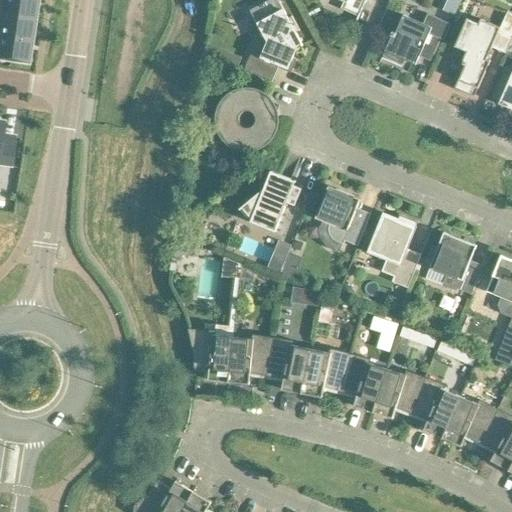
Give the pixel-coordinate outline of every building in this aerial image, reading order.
[(0,0),(0,14),(34,20),(36,0),(0,0)] [(298,46),(301,44),(302,46),(303,46),(296,33),(300,31),(292,16),(288,18),(278,0),(273,0),(267,4),(266,2),(261,4),(262,6),(251,12),(262,32),(258,34),(265,47),(261,57),(252,53),(245,70),(272,81),(279,66),(288,69),(298,46)] [(340,0),(347,3),(345,7),(359,14),(354,27),(355,27),(366,0),(340,0)] [(0,14),(0,36),(30,41),(34,20),(0,14)] [(416,65),(416,64),(418,60),(429,34),(444,41),(451,24),(428,14),(423,23),(403,15),(396,33),(392,31),(391,35),(392,36),(383,57),(402,65),(405,60),(416,65)] [(455,78),(458,80),(455,88),(475,97),(491,61),(487,59),(492,47),(506,53),(511,40),(511,38),(499,33),(501,28),(481,19),(479,24),(467,19),(455,47),(466,52),(455,78)] [(30,41),(0,36),(0,59),(27,63),(30,41)] [(210,45),(204,57),(220,64),(225,52),(210,45)] [(511,73),(499,103),(511,108),(511,73)] [(264,98),(265,97),(262,96),(260,94),(257,93),(255,92),(252,92),(250,91),(247,91),(244,91),(242,92),(239,93),(236,94),(234,95),(231,96),(228,99),(226,101),(223,106),(221,110),(220,114),(220,117),(219,120),(219,121),(220,123),(220,126),(221,128),(222,130),(223,133),(224,135),(226,138),(228,139),(228,140),(230,142),(232,143),(233,143),(235,144),(237,146),(238,146),(240,146),(243,147),(245,147),(248,147),(250,147),(253,147),(257,146),(259,145),(263,143),(266,140),(269,137),(272,133),(274,130),(275,125),(276,121),(275,117),(274,117),(274,118),(262,117),(261,115),(260,112),(259,110),(257,108),(263,98),(264,98)] [(0,164),(10,165),(14,137),(1,135),(3,122),(0,121),(0,164)] [(288,202),(295,205),(302,189),(289,184),(291,179),(271,171),(264,188),(240,209),(251,222),(276,232),(288,202)] [(337,241),(343,244),(344,240),(358,246),(371,214),(357,208),(361,199),(329,186),(316,218),(330,224),(328,229),(329,234),(332,238),(337,241)] [(383,218),(369,251),(387,259),(382,271),(394,276),(392,281),(408,288),(422,254),(407,249),(418,223),(419,223),(419,222),(399,214),(399,215),(400,216),(399,220),(385,214),(383,218)] [(172,258),(178,259),(180,258),(181,256),(183,255),(185,255),(187,254),(190,254),(192,254),(194,255),(199,241),(177,232),(176,232),(172,258)] [(430,267),(425,278),(443,285),(444,283),(472,294),(482,271),(469,265),(471,261),(477,246),(444,232),(438,247),(432,245),(427,257),(426,259),(432,261),(430,267)] [(511,259),(501,255),(493,275),(487,291),(502,297),(499,305),(502,313),(511,316),(511,259)] [(241,278),(241,279),(254,280),(255,267),(243,262),(243,263),(241,278)] [(329,285),(326,291),(337,296),(341,285),(335,283),(329,285)] [(344,284),(339,297),(352,301),(355,294),(351,287),(344,284)] [(323,298),(321,309),(333,311),(335,300),(323,298)] [(367,311),(363,324),(373,327),(377,314),(367,311)] [(216,330),(188,329),(190,334),(191,339),(192,343),(192,348),(193,353),(194,358),(194,363),(195,368),(196,369),(209,369),(208,380),(229,382),(234,337),(235,333),(234,333),(235,327),(216,325),(216,330)] [(402,326),(399,335),(409,339),(412,329),(402,326)] [(234,337),(229,382),(250,384),(251,373),(267,376),(273,337),(253,334),(252,339),(234,337)] [(273,337),(267,376),(284,379),(282,389),(302,394),(311,349),(293,345),(294,341),(273,337)] [(441,340),(437,350),(445,354),(450,344),(441,340)] [(311,349),(302,394),(322,398),(325,387),(341,391),(351,354),(331,348),(330,353),(312,349),(311,349)] [(511,356),(500,352),(496,360),(510,365),(511,361),(511,356)] [(351,354),(341,391),(357,395),(354,406),(374,412),(387,369),(370,363),(371,359),(351,354)] [(387,369),(374,412),(393,419),(397,408),(412,414),(426,377),(407,370),(405,374),(388,369),(387,369)] [(426,377),(412,414),(428,420),(424,430),(443,438),(461,396),(460,396),(444,389),(446,385),(426,377)] [(461,396),(443,438),(462,446),(466,436),(481,444),(498,409),(480,399),(478,404),(461,396)] [(511,415),(498,409),(481,444),(496,451),(491,461),(509,471),(511,465),(511,415)] [(135,505),(133,511),(181,511),(194,492),(176,481),(170,490),(159,482),(157,481),(154,486),(147,494),(143,498),(135,505)] [(212,502),(194,492),(181,511),(206,511),(212,502)]
